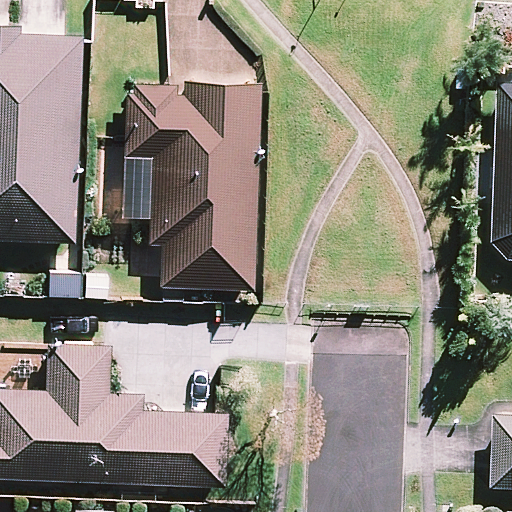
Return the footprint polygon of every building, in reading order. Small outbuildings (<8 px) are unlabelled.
[(0,244),(77,247),(84,46),(84,41),(24,39),(24,29),(0,28),(0,244)] [(164,293),(259,296),(265,89),(190,87),(190,101),(180,101),(180,89),(138,88),(137,99),(131,99),(129,163),(154,164),(152,249),(165,250),(164,293)] [(511,90),(506,90),(500,249),(511,264),(511,90)] [(107,276),(49,272),(48,296),(105,300),(107,276)] [(0,483),(229,493),(232,419),(146,415),(147,399),(113,398),(115,350),(51,347),(49,395),(0,393),(0,483)] [(511,423),(501,423),(498,495),(511,495),(511,423)]
